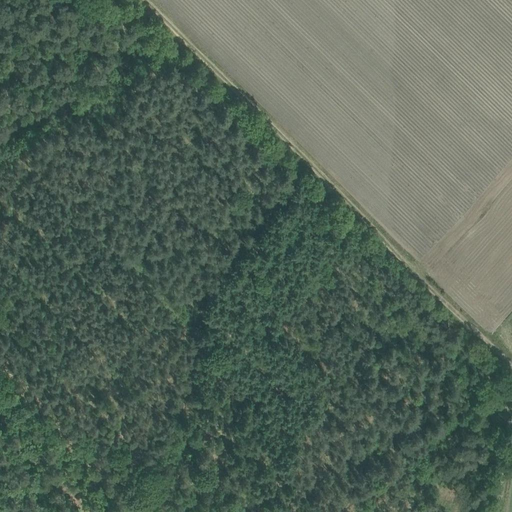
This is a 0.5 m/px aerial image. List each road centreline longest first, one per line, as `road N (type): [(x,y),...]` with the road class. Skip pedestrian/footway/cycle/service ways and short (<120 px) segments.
road 1 (track): [(511,376),(130,0)]
road 2 (track): [(171,39),(0,148)]
